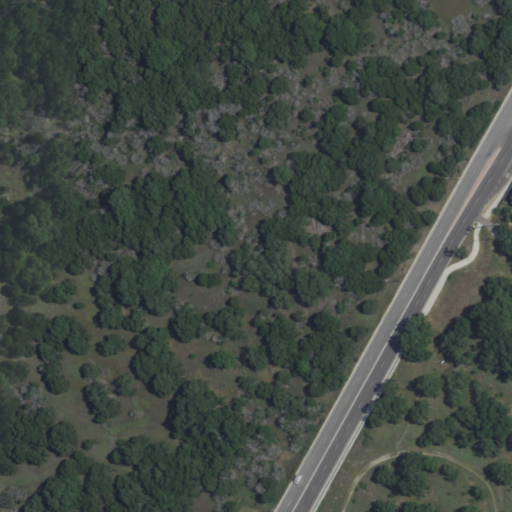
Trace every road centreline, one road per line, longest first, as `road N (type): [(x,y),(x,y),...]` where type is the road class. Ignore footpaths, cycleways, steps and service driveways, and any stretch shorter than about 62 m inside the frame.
road 1 (secondary): [(511,99),(280,511)]
road 2 (secondary): [(299,511),(511,141)]
